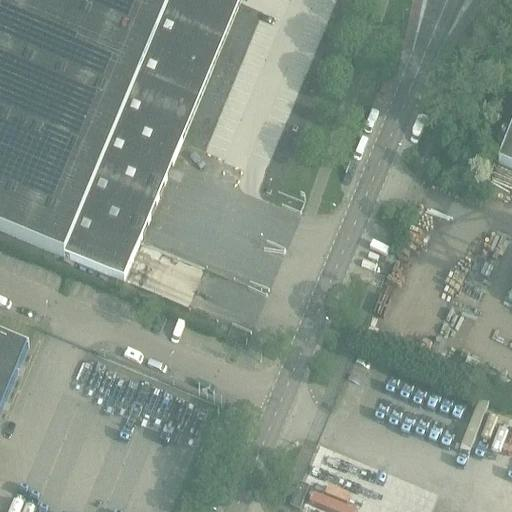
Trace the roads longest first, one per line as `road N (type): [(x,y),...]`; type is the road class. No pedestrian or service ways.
road 1 (unclassified): [(283,398),(440,14)]
road 2 (unclassified): [(283,398),(0,281)]
road 3 (unclassified): [(236,511),(283,398)]
